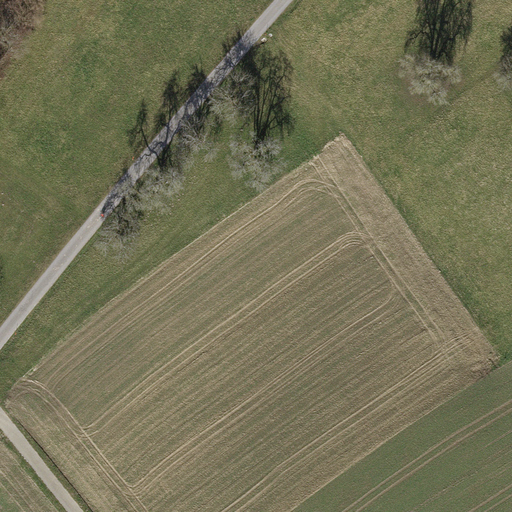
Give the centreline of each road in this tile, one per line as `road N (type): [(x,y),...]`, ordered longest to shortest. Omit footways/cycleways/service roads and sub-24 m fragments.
road 1 (residential): [(286,0),(0,340)]
road 2 (track): [(0,416),(76,511)]
